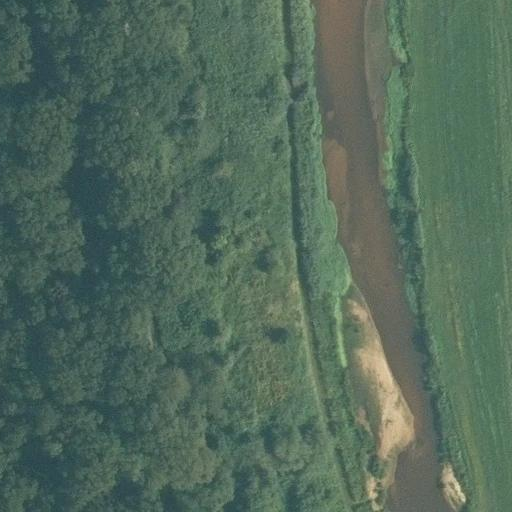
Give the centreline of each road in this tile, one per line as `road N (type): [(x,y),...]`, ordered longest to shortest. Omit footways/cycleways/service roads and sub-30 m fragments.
road 1 (track): [(282,0),(296,243),(318,394),(347,511)]
road 2 (track): [(166,511),(129,0)]
